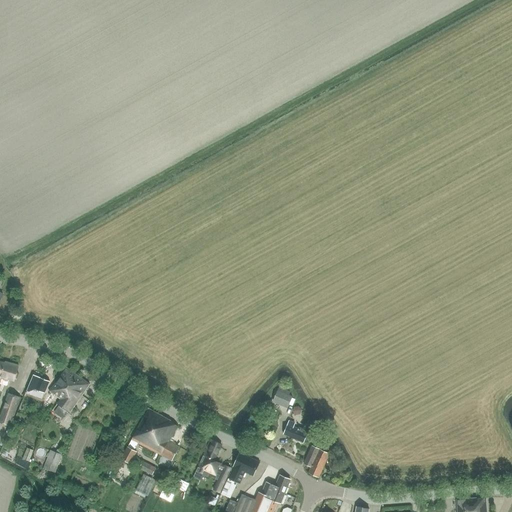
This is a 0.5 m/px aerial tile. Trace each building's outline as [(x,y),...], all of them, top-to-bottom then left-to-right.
[(0,362),(0,383),(7,386),(9,379),(14,381),(19,366),(10,363),(10,365),(0,362)] [(60,400),(78,375),(67,367),(49,392),(60,400)] [(91,384),(84,379),(78,375),(60,400),(57,404),(59,405),(54,412),(63,418),(67,411),(70,413),(91,384)] [(34,376),(27,391),(38,397),(41,392),(44,393),(46,389),(49,384),(34,376)] [(288,407),(292,396),(277,390),(273,400),(288,407)] [(0,422),(11,426),(21,397),(10,393),(0,421),(0,422)] [(170,441),(177,427),(170,423),(171,421),(149,409),(133,440),(129,447),(127,446),(120,459),(130,464),(137,451),(134,450),(138,443),(172,461),(180,446),(170,441)] [(275,433),(278,427),(272,424),(269,430),(275,433)] [(304,443),(308,434),(288,425),(284,434),(304,443)] [(219,451),(220,444),(211,440),(199,467),(201,468),(199,472),(203,474),(205,470),(217,475),(220,468),(223,469),(213,490),(220,493),(231,468),(224,465),(224,466),(221,465),(222,464),(215,461),(219,451)] [(330,453),(326,452),(328,446),(320,442),(318,448),(312,445),(304,464),(310,467),(308,473),(319,478),(330,453)] [(50,450),(44,468),(56,472),(62,454),(50,450)] [(255,477),(261,463),(241,454),(226,486),(225,486),(221,494),(231,498),(243,471),(255,477)] [(156,468),(143,461),(140,468),(152,474),(156,468)] [(273,511),(278,503),(280,504),(291,480),(281,476),(277,486),(267,482),(262,494),(259,493),(256,500),(241,494),(233,511),(273,511)] [(211,496),(208,502),(215,505),(217,499),(211,496)] [(486,511),(486,499),(479,500),(479,498),(457,500),(457,511),(486,511)] [(231,499),(224,511),(232,511),(237,502),(231,499)]
